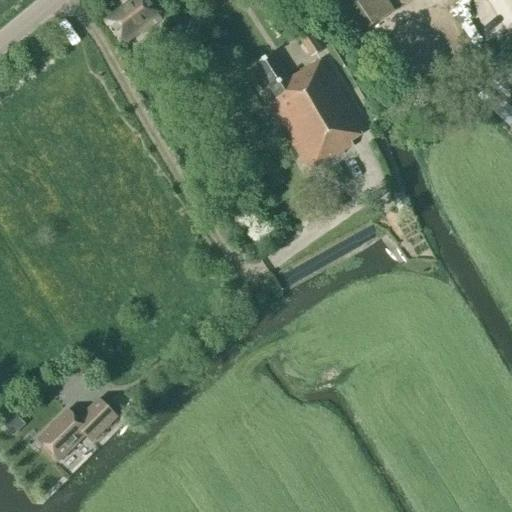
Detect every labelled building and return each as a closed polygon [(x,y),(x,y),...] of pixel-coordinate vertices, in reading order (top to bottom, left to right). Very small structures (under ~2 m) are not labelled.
[(143,33),(160,21),(155,14),(156,13),(146,0),(138,0),(107,23),(120,40),(135,29),(138,34),(143,33)] [(394,11),(386,0),(323,0),(330,10),(332,9),(355,41),(367,32),(366,31),(394,11)] [(179,19),(173,10),(163,17),(169,26),(179,19)] [(311,58),(321,52),(311,35),(300,42),(311,58)] [(288,81),(272,55),(255,66),(276,100),(267,105),(308,173),(353,146),(351,143),(365,134),(330,74),(328,76),(320,62),(288,81)] [(341,247),(373,227),(362,210),(330,230),(341,247)] [(91,444),(117,419),(98,400),(77,421),(67,411),(38,440),(59,462),(85,437),(91,444)] [(11,411),(0,420),(0,424),(8,434),(21,422),(11,411)]
